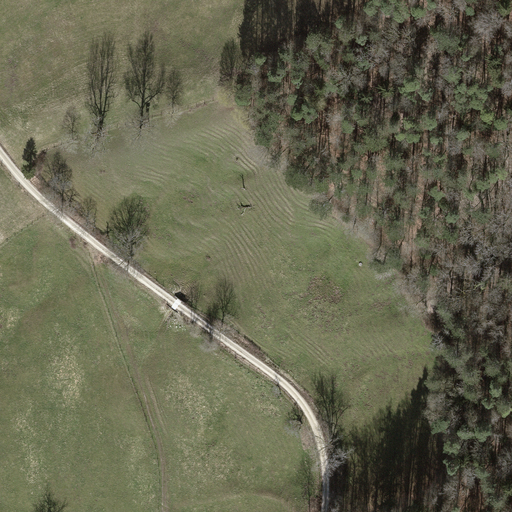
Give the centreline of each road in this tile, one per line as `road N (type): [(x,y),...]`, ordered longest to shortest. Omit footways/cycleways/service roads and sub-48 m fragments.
road 1 (track): [(12,168),(184,315),(245,348),(316,406),(328,447),(327,511)]
road 2 (track): [(167,511),(152,420),(85,233)]
road 3 (track): [(487,0),(485,28),(511,119)]
